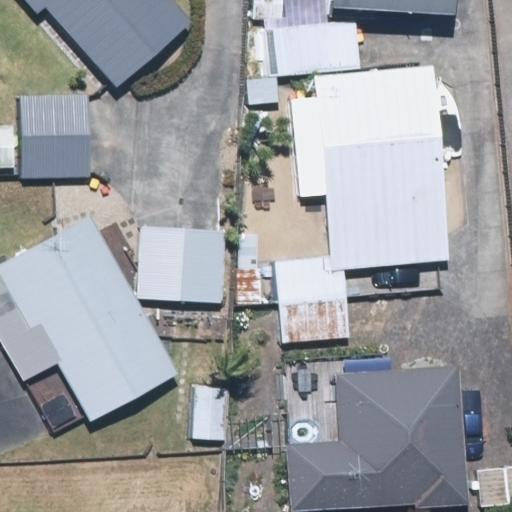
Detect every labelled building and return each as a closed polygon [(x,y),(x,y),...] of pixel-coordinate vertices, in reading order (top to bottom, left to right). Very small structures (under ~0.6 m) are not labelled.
[(178,24),(156,0),(24,0),(104,89),(178,24)] [(304,0),(245,0),(244,22),(303,26),(304,0)] [(436,0),(311,0),(311,13),(435,22),(436,0)] [(260,31),(262,77),(306,75),(351,73),(349,27),(260,31)] [(421,68),(302,80),(320,259),(265,264),(273,345),(342,338),(336,275),(441,265),(421,68)] [(82,182),(80,96),(15,97),(16,183),(82,182)] [(80,224),(0,268),(0,356),(16,386),(50,367),(83,426),(168,379),(80,224)] [(217,236),(136,230),(131,303),(212,309),(217,236)] [(327,379),(331,446),(281,449),(284,511),(349,511),(457,506),(450,373),(327,379)] [(219,385),(187,384),(185,442),(217,443),(219,385)]
